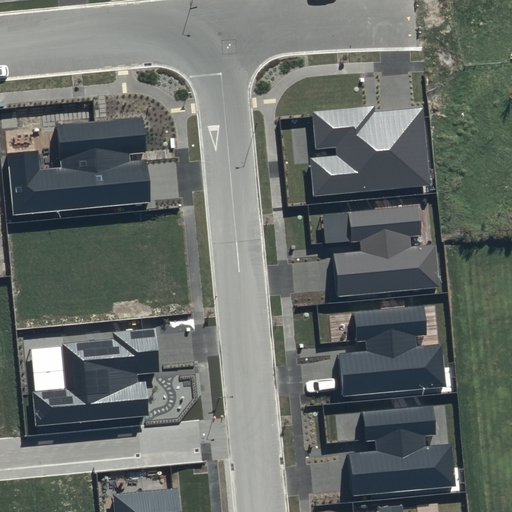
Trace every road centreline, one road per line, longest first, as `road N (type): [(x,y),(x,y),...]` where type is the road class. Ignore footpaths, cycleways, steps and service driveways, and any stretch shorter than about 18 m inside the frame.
road 1 (residential): [(217,24),(254,431)]
road 2 (residential): [(0,455),(254,431)]
road 3 (residential): [(0,45),(217,24)]
road 4 (residential): [(217,24),(416,14)]
